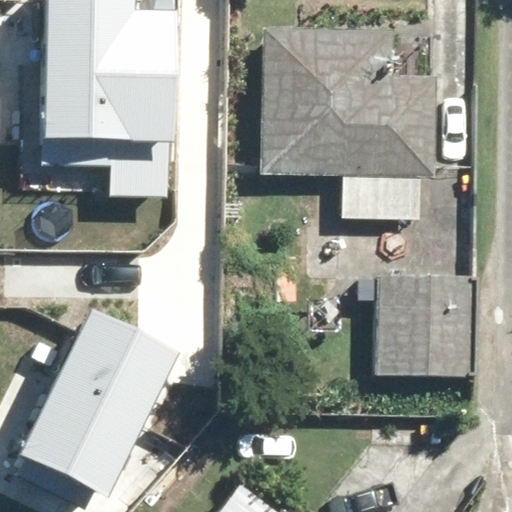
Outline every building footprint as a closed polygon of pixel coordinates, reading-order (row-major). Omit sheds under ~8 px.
[(113,123),(110,180),(157,182),(164,1),(147,0),(40,0),(36,120),(113,123)] [(264,35),(264,176),(438,175),(438,34),(264,35)] [(80,202),(0,199),(0,209),(0,277),(77,280),(80,202)] [(299,256),(255,256),(254,302),(298,302),(299,256)] [(374,276),(376,377),(465,376),(464,274),(374,276)] [(89,304),(16,454),(95,492),(167,342),(89,304)]
